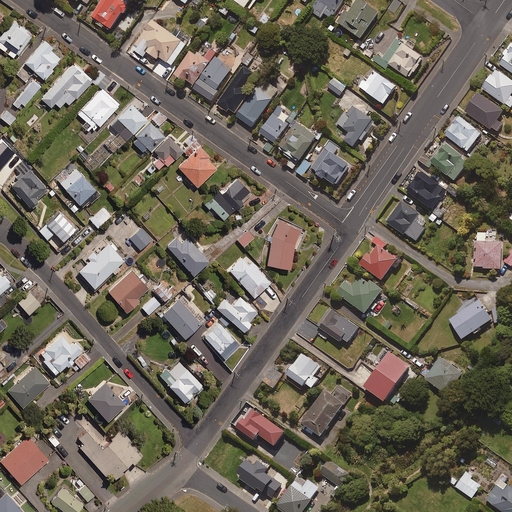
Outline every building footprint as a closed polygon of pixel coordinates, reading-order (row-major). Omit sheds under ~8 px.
[(111,30),(122,13),(124,15),(130,6),(121,0),(102,0),(91,16),(111,30)] [(313,13),(321,19),(325,14),(331,19),(345,0),(315,0),(315,2),(319,5),(313,13)] [(379,13),(361,0),(358,0),(349,13),(346,11),(338,22),(360,39),(379,13)] [(224,3),(218,10),(227,17),(232,10),(224,3)] [(8,35),(4,40),(18,50),(30,33),(13,20),(4,32),(8,35)] [(182,42),(153,21),(132,49),(144,58),(147,53),(157,60),(159,57),(167,63),(182,42)] [(252,24),(248,29),(256,35),(260,29),(252,24)] [(49,45),(42,39),(15,73),(26,82),(32,74),(36,76),(37,74),(43,79),(51,69),(50,68),(59,57),(47,48),(49,45)] [(425,58),(396,39),(384,58),(378,54),(374,60),(386,69),(389,65),(410,79),(425,58)] [(286,44),(282,49),(290,55),(294,50),(286,44)] [(511,44),(499,64),(511,72),(511,44)] [(211,48),(205,58),(197,52),(196,54),(192,51),(175,74),(193,86),(217,52),(211,48)] [(232,69),(216,58),(194,89),(211,101),(218,91),(217,90),(232,69)] [(89,80),(71,64),(40,98),(49,106),(53,102),(58,107),(64,101),(68,104),(89,80)] [(250,92),(246,90),(256,75),(244,66),(217,105),(227,112),(229,110),(235,114),(250,92)] [(511,95),(511,80),(496,69),(482,88),(511,109),(511,108),(511,96),(511,95)] [(396,87),(375,71),(367,82),(364,80),(359,87),(384,104),(396,87)] [(347,87),(334,78),(328,87),(340,96),(347,87)] [(40,86),(32,79),(12,103),(20,110),(40,86)] [(278,91),(264,81),(251,99),(249,99),(237,116),(252,127),(278,91)] [(117,103),(100,87),(76,113),(85,121),(81,125),(90,133),(117,103)] [(504,111),(479,94),(466,112),(496,133),(502,124),(497,121),(504,111)] [(145,119),(130,104),(109,125),(125,140),(145,119)] [(286,110),(280,106),(260,133),(275,144),(289,124),(280,118),(286,110)] [(353,147),(373,121),(352,106),(338,124),(349,133),(344,140),(353,147)] [(14,117),(5,109),(0,114),(0,117),(8,124),(14,117)] [(165,117),(158,111),(151,118),(158,125),(165,117)] [(482,134),(459,116),(445,134),(467,152),(482,134)] [(137,138),(133,143),(142,151),(145,148),(149,151),(164,135),(149,121),(134,136),(137,138)] [(300,160),(317,136),(297,122),(280,146),(300,160)] [(181,151),(168,136),(153,150),(159,156),(152,162),(157,168),(163,162),(166,165),(181,151)] [(183,152),(187,156),(177,166),(195,186),(215,168),(205,157),(207,155),(199,146),(201,145),(196,139),(183,152)] [(338,147),(329,142),(311,170),(335,185),(348,164),(333,155),(338,147)] [(469,163),(446,145),(432,163),(454,181),(469,163)] [(311,165),(305,160),(297,172),(302,176),(311,165)] [(46,190),(23,161),(15,167),(22,175),(10,184),(28,205),(46,190)] [(70,162),(54,178),(78,204),(94,188),(70,162)] [(151,162),(145,168),(151,174),(156,168),(151,162)] [(407,191),(434,210),(448,190),(421,171),(407,191)] [(208,209),(211,207),(222,219),(234,208),(237,210),(244,204),(241,201),(250,193),(235,178),(220,192),(217,189),(202,203),(208,209)] [(460,192),(452,186),(448,191),(456,198),(460,192)] [(419,214),(402,202),(387,223),(416,243),(428,225),(417,217),(419,214)] [(110,215),(104,207),(89,219),(96,227),(110,215)] [(58,211),(45,224),(61,240),(75,227),(58,211)] [(443,221),(432,213),(428,219),(439,227),(443,221)] [(279,221),(274,229),(267,265),(289,269),(294,241),(300,230),(279,221)] [(151,239),(141,227),(129,238),(139,249),(151,239)] [(253,236),(246,229),(236,239),(243,246),(253,236)] [(188,236),(183,230),(165,245),(191,274),(207,260),(186,237),(188,236)] [(486,232),(478,232),(478,241),(475,241),(475,267),(484,267),(484,270),(503,270),(503,241),(486,241),(486,232)] [(367,251),(359,263),(382,281),(399,259),(385,248),(387,245),(376,236),(372,242),(376,245),(370,253),(367,251)] [(119,268),(117,266),(123,261),(114,250),(116,248),(112,243),(109,245),(108,243),(105,246),(101,242),(96,246),(100,250),(95,255),(92,251),(84,259),(87,262),(77,270),(92,287),(110,272),(112,274),(119,268)] [(247,264),(241,258),(228,270),(252,296),(268,282),(250,262),(247,264)] [(149,279),(136,265),(106,291),(124,312),(138,300),(136,297),(147,288),(144,284),(149,279)] [(365,315),(383,290),(370,281),(369,283),(360,277),(353,287),(346,282),(337,294),(365,315)] [(171,292),(158,280),(150,290),(163,301),(171,292)] [(39,303),(29,291),(17,302),(27,314),(39,303)] [(256,311),(239,295),(231,305),(223,298),(215,307),(242,331),(249,322),(247,321),(256,311)] [(457,314),(449,319),(463,340),(474,332),(476,336),(484,331),(482,327),(492,320),(476,295),(454,310),(457,314)] [(160,304),(153,296),(141,307),(147,314),(160,304)] [(177,298),(161,314),(183,336),(199,320),(177,298)] [(359,328),(331,308),(318,326),(340,343),(343,339),(348,343),(359,328)] [(239,344),(217,321),(201,336),(223,359),(239,344)] [(89,358),(74,342),(71,345),(60,334),(39,354),(43,359),(42,360),(54,374),(64,365),(65,366),(72,360),(79,367),(89,358)] [(410,367),(389,352),(364,388),(385,403),(410,367)] [(321,366),(302,353),(287,375),(303,387),(306,384),(313,389),(319,380),(314,377),(321,366)] [(463,374),(440,358),(425,379),(448,395),(463,374)] [(200,383),(178,361),(172,367),(169,364),(158,375),(183,401),(200,383)] [(49,383),(34,366),(7,389),(22,406),(49,383)] [(123,404),(104,382),(86,398),(106,420),(123,404)] [(352,394),(340,385),(332,395),(325,390),(301,423),(321,437),(352,394)] [(286,433),(252,409),(238,429),(255,441),(259,435),(276,447),(286,433)] [(500,413),(493,422),(501,427),(507,419),(500,413)] [(144,454),(121,425),(104,439),(94,427),(79,439),(113,479),(144,454)] [(47,459),(26,435),(0,458),(0,461),(20,483),(47,459)] [(261,459),(253,453),(241,468),(252,477),(262,464),(259,462),(261,459)] [(349,475),(329,461),(320,473),(331,480),(324,491),(334,497),(349,475)] [(259,470),(247,489),(271,504),(283,485),(259,470)] [(472,499),(481,486),(472,479),(474,476),(467,471),(456,487),(472,499)] [(508,478),(501,473),(483,498),(503,511),(511,511),(511,487),(505,483),(508,478)] [(283,511),(303,511),(321,489),(308,480),(306,482),(299,476),(276,506),(283,511)] [(93,495),(84,484),(77,490),(86,501),(93,495)] [(74,511),(81,504),(60,486),(49,500),(63,511),(74,511)] [(22,511),(5,492),(0,496),(0,511),(22,511)]
